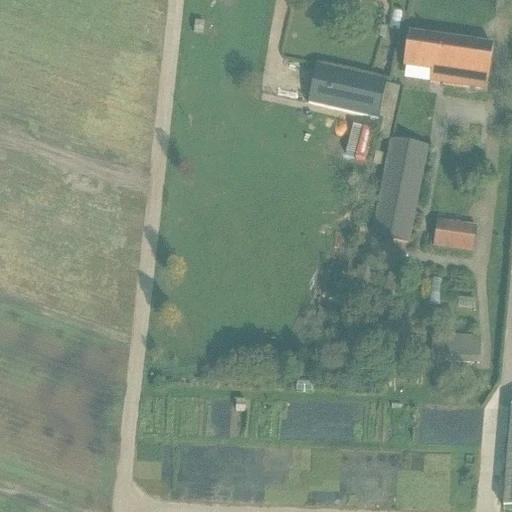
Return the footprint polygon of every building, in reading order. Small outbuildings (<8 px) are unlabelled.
[(486,91),(489,69),(492,49),(407,36),(403,70),(432,74),(431,83),(486,91)] [(378,140),(388,142),(399,89),(386,86),(386,83),(316,65),(307,107),(377,123),(378,121),(382,121),(378,140)] [(370,237),(409,245),(428,149),(389,142),(370,237)] [(436,221),(433,251),(472,256),(476,226),(436,221)] [(349,293),(369,299),(376,275),(356,269),(349,293)] [(387,277),(381,301),(399,306),(404,281),(387,277)] [(400,346),(399,342),(395,321),(369,327),(374,351),(400,346)] [(477,367),(477,349),(478,337),(431,335),(430,365),(477,367)] [(500,511),(511,511),(511,408),(510,409),(500,511)]
